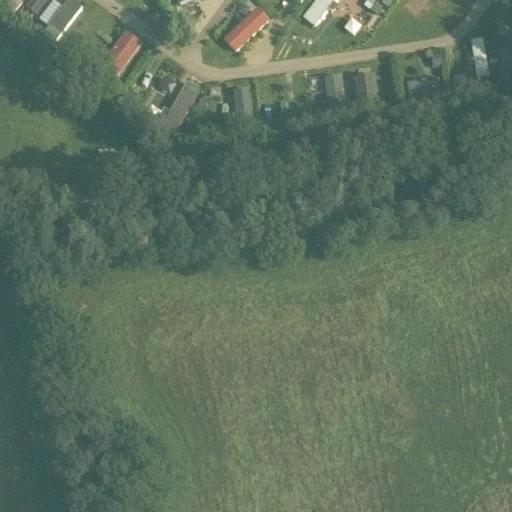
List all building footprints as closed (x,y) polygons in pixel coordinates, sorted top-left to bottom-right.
[(73,0),(70,0),(63,9),(55,3),(35,28),(56,44),(84,8),(73,0)] [(316,29),(337,0),(318,0),(304,20),(316,29)] [(257,8),(224,41),(237,55),(271,22),(257,8)] [(486,41),(473,42),(477,79),(491,78),(486,41)] [(254,128),(252,92),(225,94),(227,130),(254,128)]
